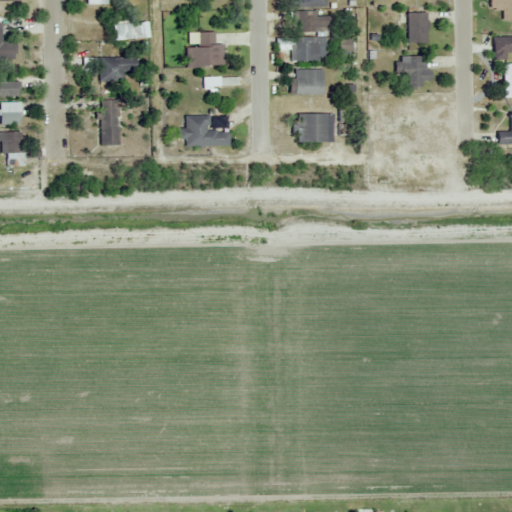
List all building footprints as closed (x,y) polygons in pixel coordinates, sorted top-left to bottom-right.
[(511,0),(487,0),(488,11),(501,11),(501,22),(511,21),(511,0)] [(294,13),(294,33),(327,33),(327,13),(294,13)] [(406,44),(425,44),(425,13),(406,13),(406,44)] [(145,39),(145,23),(112,23),(112,39),(145,39)] [(221,45),(213,45),(213,33),(196,33),(196,47),(184,47),(184,67),(221,67),(221,45)] [(505,54),(511,53),(511,36),(491,37),(491,61),(505,61),(505,54)] [(289,61),(324,61),(324,38),(289,38),(289,61)] [(0,60),(12,60),(12,44),(0,43),(0,60)] [(406,77),(406,90),(420,90),(420,81),(427,81),(427,56),(395,56),(395,77),(406,77)] [(99,81),(125,81),(125,58),(99,58),(99,81)] [(511,64),(502,65),(502,98),(511,98),(511,64)] [(321,95),(321,70),(289,70),(289,95),(321,95)] [(17,82),(0,82),(0,97),(17,97),(17,82)] [(99,100),(99,146),(119,146),(119,100),(99,100)] [(0,105),(0,125),(17,125),(17,106),(0,105)] [(511,144),(511,111),(509,111),(508,132),(495,132),(495,144),(511,144)] [(331,143),(331,114),(294,114),(294,143),(331,143)] [(226,133),(206,133),(206,117),(183,117),(183,147),(226,147),(226,133)] [(21,133),(0,132),(0,154),(5,155),(5,166),(21,166),(21,133)]
